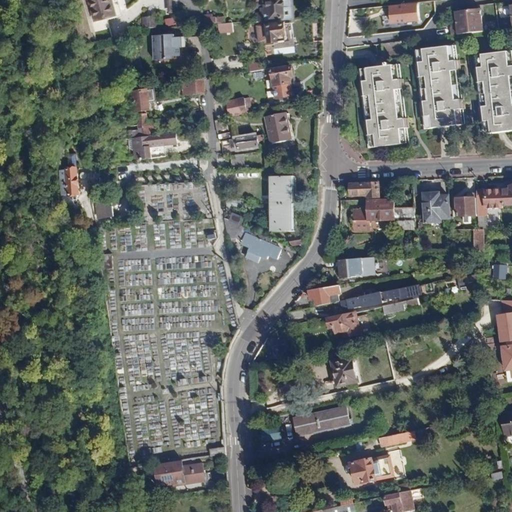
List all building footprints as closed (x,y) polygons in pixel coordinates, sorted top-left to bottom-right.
[(85,0),(91,22),(116,15),(111,0),(85,0)] [(112,0),(117,16),(121,15),(116,0),(112,0)] [(292,0),(269,0),(269,2),(263,2),(264,12),(254,12),(255,20),(293,18),(292,0)] [(417,2),(387,5),(389,23),(419,20),(417,2)] [(481,9),(453,11),(456,34),(483,31),(481,9)] [(177,16),(164,20),(167,28),(179,24),(177,16)] [(282,21),(262,24),(264,36),(266,36),(267,44),(277,42),(277,39),(285,38),(282,21)] [(185,48),(184,36),(173,37),(173,35),(152,36),(153,60),(173,59),(173,57),(180,57),(179,48),(185,48)] [(423,102),(421,102),(422,116),(425,116),(426,128),(447,125),(459,124),(457,104),(453,65),(451,46),(418,50),(419,62),(416,62),(419,78),(421,77),(423,102)] [(511,57),(511,51),(477,56),(478,67),(476,67),(478,82),(480,81),(484,107),(481,107),(483,121),(485,120),(487,133),(503,131),(511,129),(511,57)] [(248,64),(249,70),(264,68),(263,62),(248,64)] [(292,64),(268,68),(271,87),(292,83),(291,79),(294,78),(292,64)] [(365,96),(368,121),(365,121),(367,135),(370,135),(372,147),(404,143),(401,123),(396,84),(394,66),(379,68),(362,70),(364,82),(360,82),(362,96),(365,96)] [(204,79),(182,80),(182,94),(205,93),(204,79)] [(294,97),(292,83),(271,87),(273,100),(294,97)] [(147,89),(132,90),(134,111),(150,110),(148,100),(154,100),(153,90),(147,90),(147,89)] [(226,101),(229,115),(247,112),(244,98),(226,101)] [(322,100),(306,103),(308,113),(322,110),(322,100)] [(150,134),(150,131),(157,130),(156,123),(147,124),(146,113),(137,114),(138,125),(127,126),(127,131),(137,130),(144,129),(144,135),(150,134)] [(292,141),(286,113),(266,117),(271,145),(292,141)] [(175,134),(133,138),(134,149),(135,160),(151,159),(165,157),(164,147),(177,145),(175,134)] [(238,140),(232,141),(232,147),(239,146),(239,149),(258,146),(257,136),(237,138),(238,140)] [(231,156),(231,168),(244,168),(244,155),(231,156)] [(77,167),(65,168),(65,170),(67,195),(76,195),(78,195),(77,167)] [(293,205),(293,177),(269,176),(269,205),(293,205)] [(380,198),(380,181),(348,182),(348,197),(369,196),(369,198),(380,198)] [(502,188),(503,205),(511,204),(511,183),(508,184),(508,188),(502,188)] [(502,188),(484,189),(485,208),(503,207),(503,205),(502,188)] [(450,219),(449,195),(441,195),(440,191),(422,192),(423,224),(441,223),(441,219),(450,219)] [(76,195),(67,195),(67,204),(77,204),(76,195)] [(475,217),(474,197),(454,197),(455,217),(463,217),(463,224),(471,224),(471,217),(475,217)] [(367,199),(367,209),(367,220),(386,220),(386,199),(367,199)] [(395,200),(386,199),(386,220),(407,219),(407,206),(395,206),(395,200)] [(110,203),(95,204),(97,221),(112,219),(110,203)] [(293,205),(269,205),(270,232),(294,232),(293,205)] [(367,232),(367,220),(367,209),(352,209),(352,231),(367,232)] [(231,213),(228,220),(239,224),(242,217),(231,213)] [(243,240),(242,244),(250,248),(246,258),(258,263),(261,256),(267,259),(269,255),(278,259),(282,250),(268,244),(270,240),(242,227),(237,237),(243,240)] [(484,229),(473,229),(473,250),(484,250),(484,229)] [(299,236),(289,237),(290,246),(300,244),(299,236)] [(113,269),(112,254),(102,255),(103,270),(113,269)] [(339,261),(340,278),(375,276),(374,258),(362,259),(339,261)] [(506,280),(507,267),(494,267),(494,280),(506,280)] [(476,276),(469,277),(470,284),(478,282),(476,276)] [(309,300),(313,300),(315,307),(332,304),(330,296),(339,295),(338,286),(308,291),(309,300)] [(366,297),(356,299),(357,306),(392,300),(390,292),(375,295),(366,297)] [(401,302),(382,306),(383,314),(403,310),(401,302)] [(354,311),(326,317),(329,327),(334,326),(335,330),(342,329),(343,336),(359,333),(354,311)] [(279,354),(266,357),(269,369),(281,366),(279,354)] [(353,356),(331,361),(337,386),(359,381),(353,356)] [(347,406),(292,418),(297,436),(351,423),(347,406)] [(511,412),(501,414),(504,437),(511,435),(511,412)] [(415,430),(381,437),(383,446),(417,439),(415,430)] [(225,447),(209,449),(210,456),(225,454),(225,447)] [(348,465),(345,466),(344,469),(345,472),(348,473),(350,472),(354,486),(394,477),(390,454),(347,463),(348,465)] [(156,487),(185,484),(183,465),(183,461),(154,466),(156,487)] [(203,463),(183,465),(185,484),(205,481),(203,463)] [(492,474),(493,481),(503,479),(502,472),(492,474)] [(410,490),(386,495),(387,504),(391,503),(391,505),(394,505),(395,511),(404,511),(405,511),(405,510),(414,508),(410,490)] [(352,503),(321,510),(321,511),(346,511),(353,511),(352,503)]
